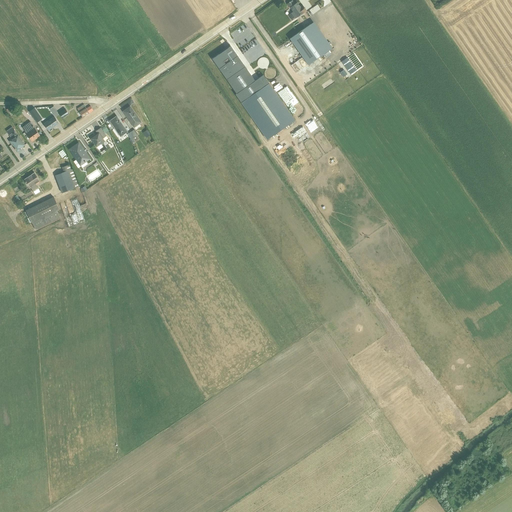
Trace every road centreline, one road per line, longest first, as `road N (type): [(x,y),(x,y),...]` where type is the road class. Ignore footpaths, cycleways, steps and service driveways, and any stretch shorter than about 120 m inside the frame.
road 1 (tertiary): [(105,107),(259,0)]
road 2 (tertiary): [(0,180),(105,107)]
